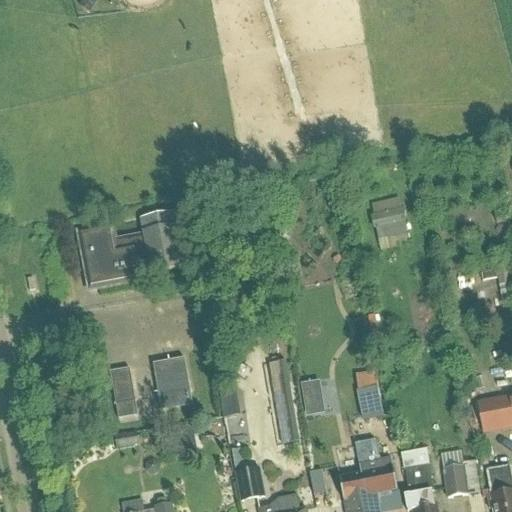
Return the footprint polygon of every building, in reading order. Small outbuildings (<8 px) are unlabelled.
[(407,237),(405,225),(406,225),(403,212),(370,218),(373,233),(375,232),(378,243),(407,237)] [(185,271),(174,217),(143,223),(146,239),(115,245),(112,229),(78,236),(89,295),(143,285),(141,274),(152,272),(153,277),(185,271)] [(162,415),(193,409),(185,362),(153,368),(162,415)] [(288,365),(270,368),(283,448),(302,444),(288,365)] [(119,422),(138,419),(130,372),(111,376),(119,422)] [(320,384),(303,386),(307,419),(325,417),(320,384)] [(237,389),(222,391),(225,419),(241,417),(237,389)] [(379,390),(358,394),(364,424),(384,421),(379,390)] [(483,437),(511,431),(511,398),(477,405),(483,437)] [(172,431),(177,460),(198,456),(194,439),(192,428),(172,431)] [(132,436),(115,439),(117,452),(134,449),(132,436)] [(391,462),(379,465),(375,443),(355,447),(359,468),(361,477),(339,482),(344,506),(360,503),(362,511),(379,511),(377,500),(397,496),(391,462)] [(435,507),(432,495),(435,495),(426,453),(402,458),(410,499),(405,500),(407,511),(436,511),(436,507),(435,507)] [(448,503),(471,499),(466,470),(443,474),(448,503)] [(486,475),(491,498),(493,511),(511,511),(511,479),(510,470),(486,475)] [(240,505),(266,501),(260,472),(235,476),(240,505)] [(313,497),(326,494),(322,474),(309,477),(313,497)] [(161,511),(144,511),(142,503),(122,507),(122,511),(173,511),(173,510),(161,511)] [(362,511),(360,503),(344,506),(345,511),(362,511)]
